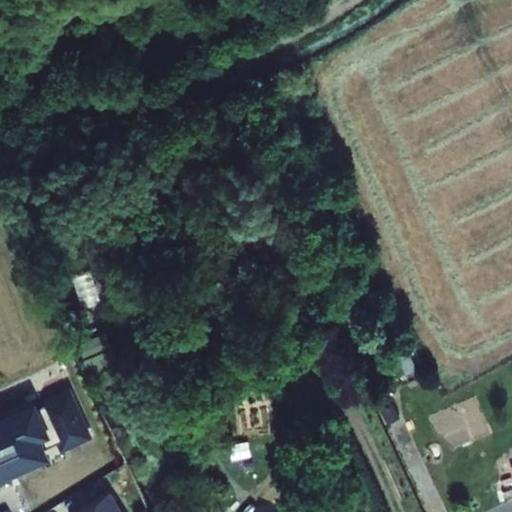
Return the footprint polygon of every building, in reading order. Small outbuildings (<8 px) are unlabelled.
[(71,276),(81,305),(100,298),(90,269),(71,276)] [(102,396),(23,438),(35,463),(54,453),(114,421),(102,396)] [(66,478),(126,446),(114,421),(54,453),(66,478)] [(0,481),(19,471),(7,447),(0,450),(0,481)] [(33,495),(66,478),(54,453),(35,463),(19,471),(33,495)] [(0,481),(0,511),(21,511),(17,504),(33,495),(19,471),(0,481)]
